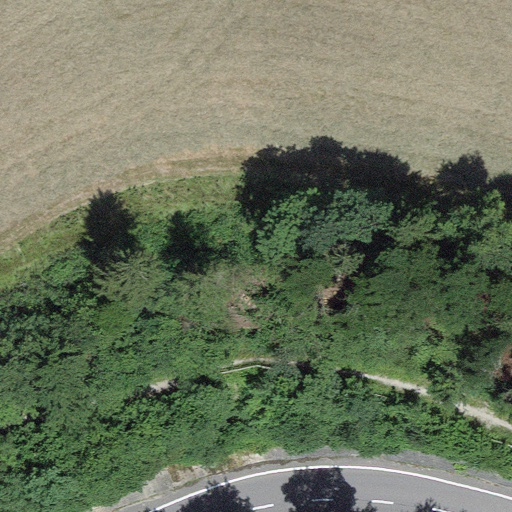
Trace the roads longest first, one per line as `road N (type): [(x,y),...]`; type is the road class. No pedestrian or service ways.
road 1 (track): [(0,425),(223,364),(378,370),(511,428)]
road 2 (secondary): [(443,511),(322,500),(245,511)]
